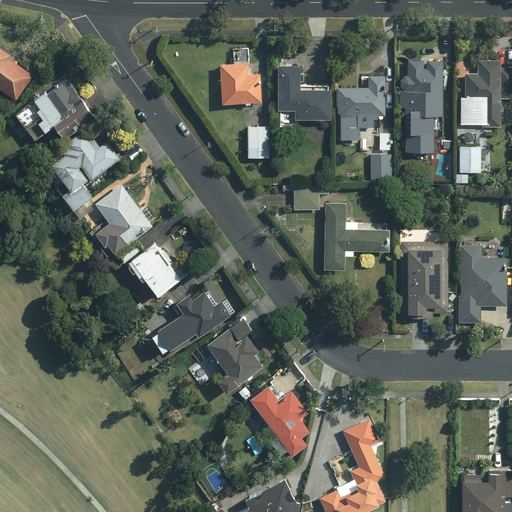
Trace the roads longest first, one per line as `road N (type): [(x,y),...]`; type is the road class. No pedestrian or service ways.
road 1 (residential): [(79,4),(324,342),(378,365),(511,365)]
road 2 (residential): [(79,4),(511,3)]
